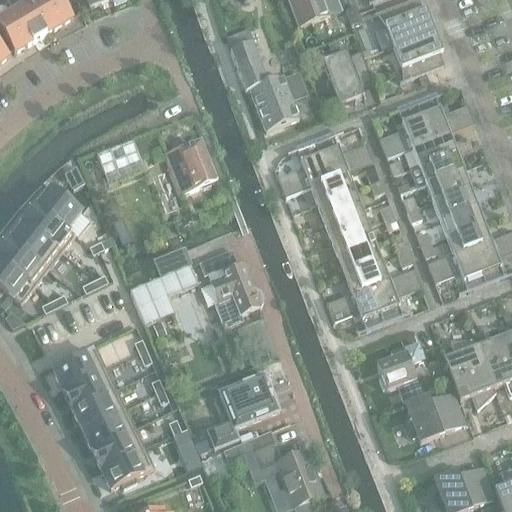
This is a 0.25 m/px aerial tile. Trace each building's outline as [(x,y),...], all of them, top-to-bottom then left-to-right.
[(73,23),(58,0),(39,0),(35,3),(53,34),(73,23)] [(85,0),(90,12),(112,3),(114,8),(126,3),(125,0),(85,0)] [(287,0),(299,31),(342,15),(336,0),(287,0)] [(371,0),(372,5),(368,7),(369,8),(389,0),(371,0)] [(393,51),(434,35),(426,13),(423,14),(418,2),(373,19),(373,21),(377,19),(385,29),(384,29),(393,51)] [(53,34),(35,3),(16,14),(35,46),(47,39),(46,38),(53,34)] [(348,22),(359,18),(356,11),(345,15),(348,22)] [(35,46),(16,14),(0,23),(0,31),(14,56),(13,56),(14,57),(33,46),(33,47),(35,46)] [(359,18),(348,22),(351,30),(362,26),(359,18)] [(266,88),(252,48),(254,48),(248,33),(226,42),(230,56),(245,97),(250,95),(266,136),(298,124),(291,105),(306,100),(305,95),(300,83),(298,78),(283,84),(282,81),(266,88)] [(434,35),(393,51),(401,73),(402,73),(403,85),(399,87),(399,88),(445,71),(439,58),(443,57),(434,35)] [(7,60),(0,51),(0,68),(9,61),(8,60),(7,60)] [(362,102),(364,105),(365,105),(360,91),(372,86),(360,56),(348,61),(346,55),(345,56),(345,57),(322,66),(330,87),(332,111),(354,109),(354,105),(362,102)] [(427,80),(419,83),(422,90),(430,87),(427,80)] [(475,130),(468,110),(442,120),(435,102),(416,109),(430,146),(449,139),(450,139),(475,130)] [(379,144),(386,164),(387,163),(412,154),(411,153),(430,146),(416,109),(397,117),(404,135),(379,144)] [(418,171),(456,157),(450,139),(449,139),(430,146),(411,153),(412,154),(418,171)] [(374,169),(366,149),(341,159),(334,141),(315,148),(329,185),(348,178),(374,169)] [(212,187),(217,185),(201,143),(164,158),(180,200),(200,192),(203,193),(211,190),(212,187)] [(145,175),(134,146),(97,160),(108,190),(145,175)] [(277,184),(285,203),(310,193),(310,192),(329,185),(315,148),(296,156),(303,174),(277,184)] [(456,157),(418,171),(409,175),(416,193),(425,189),(463,174),(456,157)] [(393,181),(403,177),(399,166),(389,170),(393,181)] [(76,173),(65,179),(74,194),(85,188),(76,173)] [(370,190),(380,186),(376,174),(365,179),(370,190)] [(432,207),(470,192),(463,174),(425,189),(432,207)] [(355,196),(348,178),(329,185),(310,192),(310,193),(317,210),(355,196)] [(385,198),(380,186),(370,190),(374,202),(385,198)] [(397,192),(400,199),(410,195),(408,188),(397,192)] [(470,192),(432,207),(439,225),(477,210),(470,192)] [(68,234),(81,217),(50,193),(36,211),(67,235),(68,234)] [(324,228),(362,214),(355,196),(317,210),(324,228)] [(407,217),(417,213),(413,201),(402,205),(407,217)] [(384,226),(394,222),(390,210),(379,214),(384,226)] [(477,210),(439,225),(446,243),(484,228),(477,210)] [(75,240),(68,234),(67,235),(36,211),(23,228),(61,258),(75,240)] [(417,213),(407,217),(411,228),(422,224),(417,213)] [(331,246),(369,232),(362,214),(324,228),(331,246)] [(394,222),(384,226),(388,237),(398,233),(394,222)] [(61,258),(23,228),(9,245),(48,275),(61,258)] [(484,228),(446,243),(453,260),(453,261),(472,253),(491,246),(484,228)] [(338,264),(375,249),(369,232),(331,246),(338,264)] [(416,241),(421,253),(431,249),(427,237),(416,241)] [(511,258),(511,237),(491,246),(472,253),(486,290),(505,283),(498,264),(511,258)] [(125,238),(118,246),(126,253),(134,245),(125,238)] [(109,243),(100,247),(104,254),(112,250),(109,243)] [(48,275),(9,245),(0,256),(0,264),(35,292),(48,275)] [(398,262),(408,258),(404,246),(393,250),(398,262)] [(100,247),(89,252),(93,260),(104,254),(100,247)] [(345,282),(382,267),(375,249),(338,264),(345,282)] [(421,253),(425,264),(435,260),(431,249),(421,253)] [(427,270),(435,289),(460,279),(467,297),(486,290),(472,253),(453,261),(453,260),(427,270)] [(253,295),(244,270),(239,272),(232,255),(199,268),(204,281),(208,279),(211,287),(210,287),(215,298),(211,300),(224,334),(243,326),(240,321),(260,313),(263,305),(260,298),(253,295)] [(408,258),(398,262),(402,273),(412,269),(408,258)] [(35,292),(0,264),(0,298),(0,299),(3,296),(21,310),(35,292)] [(382,267),(345,282),(351,299),(351,300),(370,293),(389,285),(382,267)] [(168,302),(198,290),(190,271),(130,296),(144,331),(175,318),(168,302)] [(422,294),(415,275),(389,285),(370,293),(385,329),(403,322),(396,304),(422,294)] [(108,288),(104,280),(93,286),(97,294),(108,288)] [(97,294),(93,286),(82,291),(86,299),(97,294)] [(326,309),(333,328),(359,318),(366,336),(385,329),(370,293),(351,300),(351,299),(326,309)] [(67,308),(64,300),(53,305),(56,313),(67,308)] [(56,313),(53,305),(41,311),(45,319),(56,313)] [(485,372),(511,361),(511,345),(509,338),(510,338),(508,334),(508,333),(482,333),(488,347),(477,351),(485,372)] [(402,344),(406,354),(418,350),(414,339),(402,344)] [(142,345),(134,348),(139,360),(147,356),(142,345)] [(477,351),(475,346),(450,346),(455,359),(443,364),(451,385),(485,372),(477,351)] [(395,363),(376,370),(381,382),(379,383),(383,395),(386,394),(386,396),(416,385),(411,373),(414,372),(413,369),(424,365),(418,350),(406,355),(405,352),(392,357),(395,363)] [(63,397),(107,375),(97,355),(53,376),(63,397)] [(152,368),(147,356),(139,360),(144,371),(152,368)] [(511,361),(485,372),(493,393),(504,389),(509,403),(511,400),(511,361)] [(493,393),(485,372),(451,385),(460,406),(472,402),(477,415),(496,398),(493,393)] [(72,416),(116,395),(107,375),(63,397),(72,416)] [(226,429),(202,438),(210,456),(233,447),(229,436),(275,418),(260,381),(214,399),(226,429)] [(159,384),(151,388),(156,399),(164,396),(159,384)] [(82,436),(125,414),(116,395),(72,416),(82,436)] [(169,407),(164,396),(156,399),(161,411),(169,407)] [(406,423),(404,431),(407,438),(413,443),(417,441),(420,448),(439,441),(438,440),(463,430),(463,431),(465,431),(452,398),(451,399),(451,400),(427,409),(426,408),(407,415),(410,422),(406,423)] [(91,455),(135,434),(125,414),(82,436),(91,455)] [(176,425),(168,429),(173,440),(181,436),(176,425)] [(100,474),(144,453),(135,434),(91,455),(100,474)] [(186,448),(181,436),(173,440),(178,451),(186,448)] [(324,501),(316,482),(306,456),(282,466),(271,437),(223,457),(227,466),(252,456),(260,476),(276,470),(292,511),(314,511),(312,505),(324,501)] [(134,483),(154,473),(144,453),(100,474),(110,495),(122,489),(124,493),(136,487),(134,483)] [(434,498),(433,506),(435,511),(473,511),(491,505),(492,506),(493,505),(481,473),(479,474),(480,474),(455,484),(455,482),(436,489),(438,496),(434,498)] [(509,511),(511,511),(511,476),(500,476),(506,490),(500,492),(494,495),(499,508),(500,511),(509,511)] [(202,488),(199,480),(188,485),(191,492),(202,488)]
